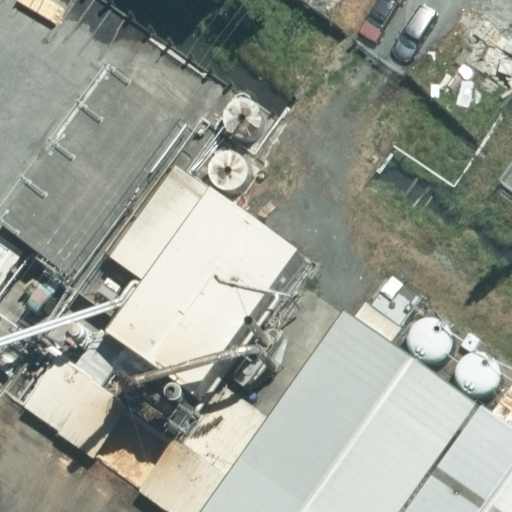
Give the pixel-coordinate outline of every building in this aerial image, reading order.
[(205,0),(253,32),(275,0),(205,0)] [(197,135),(129,85),(14,241),(82,291),(197,135)] [(238,215),(184,176),(119,267),(173,305),(238,215)] [(325,278),(238,215),(173,305),(133,360),(220,423),(325,278)] [(511,511),(511,434),(367,333),(240,511),(511,511)] [(33,424),(157,511),(189,511),(216,475),(246,496),(288,438),(247,408),(210,459),(76,364),(33,424)]
